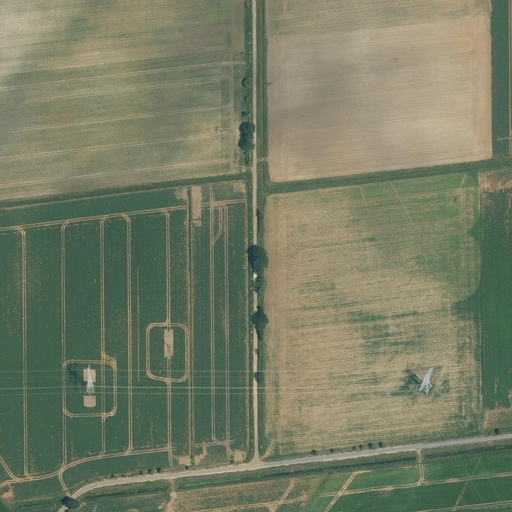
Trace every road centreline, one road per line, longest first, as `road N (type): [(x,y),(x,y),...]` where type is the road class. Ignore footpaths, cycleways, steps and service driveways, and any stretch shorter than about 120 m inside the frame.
road 1 (track): [(253,466),(251,0)]
road 2 (unclassified): [(63,511),(91,487),(511,436)]
